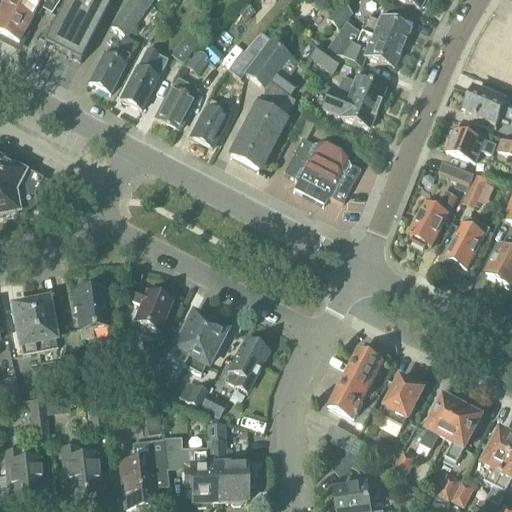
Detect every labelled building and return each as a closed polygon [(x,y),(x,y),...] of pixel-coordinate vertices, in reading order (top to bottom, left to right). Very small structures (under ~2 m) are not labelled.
[(0,42),(3,44),(26,0),(8,0),(7,2),(0,14),(0,42)] [(44,8),(45,8),(54,13),(61,0),(26,0),(3,44),(13,49),(14,47),(17,49),(34,17),(38,18),(43,8),(44,8)] [(80,0),(76,9),(68,5),(43,51),(78,70),(103,23),(102,23),(114,0),(80,0)] [(133,0),(110,32),(125,42),(138,25),(145,31),(157,13),(150,8),(156,0),(133,0)] [(425,0),(394,0),(418,14),(420,11),(423,10),(426,5),(425,2),(425,0)] [(340,8),(334,15),(345,24),(348,21),(351,18),(340,8)] [(337,33),(345,24),(334,15),(326,23),(337,33)] [(366,21),(359,37),(400,54),(403,48),(406,47),(409,41),(407,38),(408,35),(379,23),(378,26),(366,21)] [(398,61),(400,54),(359,37),(347,27),(328,54),(344,65),(363,73),(367,62),(393,73),(394,70),(397,69),(400,63),(398,61)] [(245,79),(264,93),(288,61),(269,47),(245,79)] [(342,65),(332,57),(319,48),(309,63),(332,79),(342,65)] [(87,88),(109,100),(124,72),(123,71),(128,62),(110,52),(105,62),(101,60),(87,88)] [(157,84),(163,73),(166,66),(146,55),(136,74),(136,73),(119,104),(141,116),(157,84)] [(185,71),(196,80),(207,66),(195,57),(185,71)] [(271,87),(289,101),(297,90),(280,76),(271,87)] [(335,97),(376,115),(379,108),(382,107),(384,101),(383,98),(384,95),(355,83),(353,86),(341,81),(335,97)] [(155,124),(178,136),(193,106),(192,106),(195,100),(190,98),(193,92),(176,84),(171,94),(170,94),(155,124)] [(257,177),(283,126),(294,106),(269,87),(229,162),(257,177)] [(461,112),(466,114),(465,116),(495,129),(500,117),(511,122),(511,121),(511,110),(504,107),(505,106),(474,93),(470,103),(466,101),(461,112)] [(373,121),(376,115),(335,97),(328,95),(320,113),(340,121),(369,134),(370,131),(373,130),(375,125),(373,121)] [(190,142),(211,153),(227,124),(226,124),(230,116),(210,106),(206,113),(205,113),(190,142)] [(495,151),(483,147),(454,135),(446,157),(475,168),(479,156),(491,161),(495,151)] [(511,148),(501,144),(496,155),(509,160),(511,161),(511,148)] [(292,195),(322,211),(326,204),(330,204),(341,210),(359,175),(348,169),(346,165),(316,149),(316,150),(311,150),(300,145),(282,179),(287,181),(293,185),(295,189),(292,195)] [(0,202),(14,200),(17,218),(16,218),(17,222),(37,218),(37,214),(46,212),(46,213),(48,213),(47,212),(56,210),(56,211),(58,210),(59,209),(60,208),(61,206),(62,205),(62,203),(62,201),(62,200),(61,198),(61,196),(60,195),(59,196),(51,192),(51,191),(50,190),(49,191),(41,187),(43,184),(25,174),(23,178),(0,165),(0,202)] [(435,177),(449,183),(468,190),(473,179),(454,172),(440,166),(435,177)] [(463,209),(474,214),(487,185),(476,180),(463,209)] [(426,249),(431,252),(456,203),(443,197),(435,213),(426,208),(409,240),(414,243),(412,246),(424,253),(426,249)] [(511,228),(511,198),(501,223),(511,228)] [(0,221),(16,218),(17,218),(14,200),(0,202),(0,221)] [(445,263),(467,275),(484,241),(463,230),(445,263)] [(485,278),(511,291),(511,255),(500,249),(485,278)] [(91,336),(106,334),(104,315),(106,314),(103,295),(100,295),(96,294),(90,295),(87,297),(71,299),(75,326),(77,325),(79,338),(80,346),(92,345),(91,336)] [(132,339),(153,347),(157,338),(158,338),(170,308),(159,304),(158,301),(152,298),(149,300),(146,298),(145,300),(136,297),(132,306),(141,311),(134,328),(135,328),(131,336),(132,339)] [(33,307),(26,309),(34,349),(37,348),(38,358),(56,355),(47,305),(43,305),(40,303),(34,304),(33,307)] [(37,348),(34,349),(26,309),(24,309),(23,306),(16,308),(15,311),(11,312),(19,352),(21,362),(38,358),(37,348)] [(170,365),(185,373),(207,328),(203,326),(203,323),(198,320),(195,321),(192,320),(174,354),(175,356),(170,365)] [(213,331),(207,328),(185,373),(200,381),(204,371),(206,372),(225,337),(222,335),(222,332),(215,330),(213,331)] [(224,387),(245,398),(266,358),(263,357),(263,353),(257,351),(254,352),(244,346),(228,378),(224,387)] [(340,398),(360,410),(366,398),(367,399),(368,396),(372,395),(376,388),(374,384),(382,370),(360,357),(345,386),(345,387),(340,398)] [(71,373),(80,371),(77,358),(69,360),(71,373)] [(134,378),(144,383),(153,365),(143,360),(134,378)] [(40,370),(41,379),(52,377),(51,368),(40,370)] [(40,370),(29,372),(31,381),(41,379),(40,370)] [(146,387),(157,392),(165,376),(154,371),(146,387)] [(15,382),(3,384),(7,410),(20,407),(15,382)] [(403,433),(407,424),(423,395),(421,394),(422,392),(413,387),(411,389),(401,383),(385,412),(386,413),(381,422),(403,433)] [(46,387),(48,400),(56,398),(53,385),(46,387)] [(186,407),(197,413),(206,397),(195,391),(186,407)] [(360,410),(340,398),(337,396),(328,413),(349,425),(364,432),(372,416),(360,410)] [(99,400),(85,402),(89,433),(103,431),(99,400)] [(200,414),(217,424),(225,409),(207,400),(200,414)] [(438,442),(445,446),(462,413),(443,403),(426,435),(427,436),(419,450),(430,456),(438,442)] [(143,409),(145,420),(158,418),(157,407),(143,409)] [(28,409),(32,441),(46,439),(42,408),(28,409)] [(462,413),(445,446),(452,449),(445,463),(456,469),(464,455),(481,422),(462,413)] [(207,428),(208,448),(216,448),(224,447),(224,428),(207,428)] [(366,449),(357,444),(333,432),(326,445),(350,458),(351,457),(359,461),(366,449)] [(484,487),(494,492),(511,458),(511,442),(501,436),(484,469),(491,473),(484,487)] [(163,444),(163,445),(166,475),(181,474),(181,454),(180,443),(163,444)] [(166,475),(163,445),(131,449),(133,466),(120,467),(125,511),(145,511),(156,511),(153,481),(167,479),(166,475)] [(224,447),(216,448),(217,465),(225,465),(224,447)] [(217,465),(216,448),(208,448),(209,466),(217,465)] [(70,511),(100,511),(95,459),(76,462),(74,452),(60,454),(64,480),(67,479),(70,511)] [(12,511),(43,511),(37,464),(19,466),(17,456),(4,458),(6,484),(9,484),(12,511)] [(352,473),(358,477),(364,465),(350,458),(331,473),(338,482),(352,473)] [(394,477),(405,483),(415,464),(403,458),(394,477)] [(511,458),(494,492),(488,504),(498,509),(511,484),(511,483),(511,458)] [(217,471),(219,508),(230,508),(232,511),(240,510),(242,507),(246,507),(245,488),(251,488),(250,473),(244,473),(244,470),(217,471)] [(207,509),(219,508),(217,471),(190,472),(190,475),(185,475),(185,491),(191,491),(191,509),(195,509),(198,511),(205,511),(207,509)] [(438,500),(449,506),(459,487),(447,481),(438,500)] [(453,506),(463,511),(472,494),(462,489),(453,506)] [(380,502),(378,490),(355,493),(333,496),(335,511),(369,511),(369,504),(380,502)]
